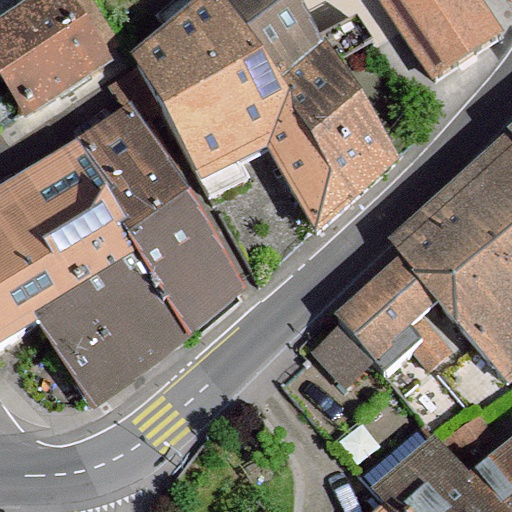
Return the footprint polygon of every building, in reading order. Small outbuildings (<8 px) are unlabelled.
[(48,0),(0,31),(0,91),(26,132),(115,75),(107,60),(121,52),(89,0),(48,0)] [(438,89),(502,43),(474,0),(207,0),(213,6),(134,70),(206,196),(270,160),(321,236),(396,168),(319,46),(360,23),(376,52),(401,35),(438,89)] [(249,304),(133,116),(0,196),(0,368),(40,344),(96,423),(249,304)] [(402,255),(331,316),(365,358),(428,302),(502,375),(511,367),(511,124),(504,131),(510,139),(391,243),(402,255)] [(511,511),(511,432),(460,474),(431,438),(365,489),(378,504),(368,511),(511,511)]
